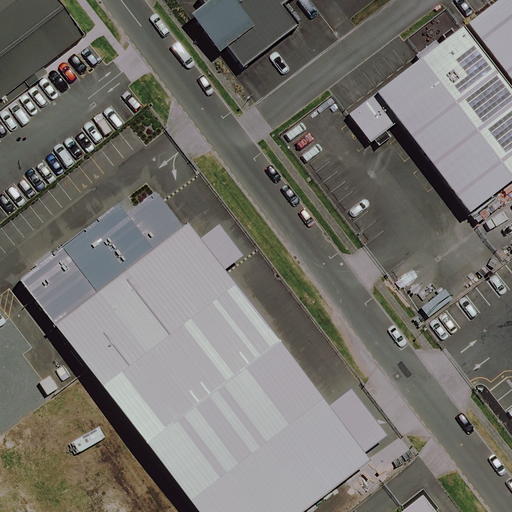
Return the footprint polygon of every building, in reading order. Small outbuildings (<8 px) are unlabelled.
[(82,43),(48,0),(0,0),(0,101),(21,85),(26,91),(38,82),(36,79),(82,43)] [(269,0),(196,0),(198,2),(175,20),(204,57),(213,50),(228,69),(284,26),(266,3),(269,0)] [(511,0),(483,0),(451,25),(511,104),(511,0)] [(511,173),(511,104),(451,25),(364,91),(458,214),(511,173)] [(294,511),(352,468),(137,191),(10,288),(182,511),(294,511)] [(0,325),(8,319),(0,308),(0,325)] [(426,511),(412,493),(387,511),(426,511)]
